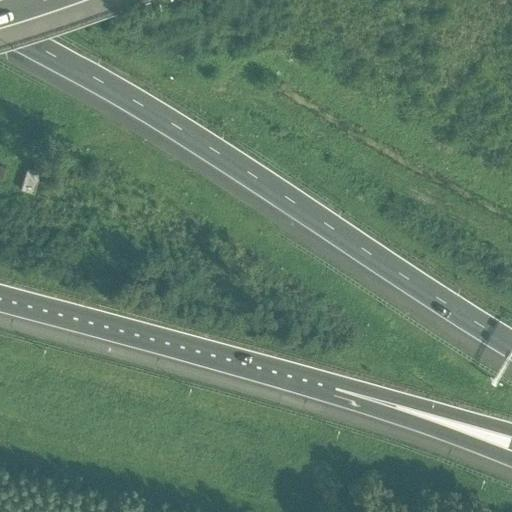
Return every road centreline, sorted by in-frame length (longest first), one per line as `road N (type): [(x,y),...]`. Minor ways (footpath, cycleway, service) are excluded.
road 1 (motorway): [(0,39),(203,154),(511,353)]
road 2 (motorway): [(0,298),(330,388)]
road 3 (motorway): [(330,388),(511,461)]
road 4 (motorway): [(330,388),(511,436)]
